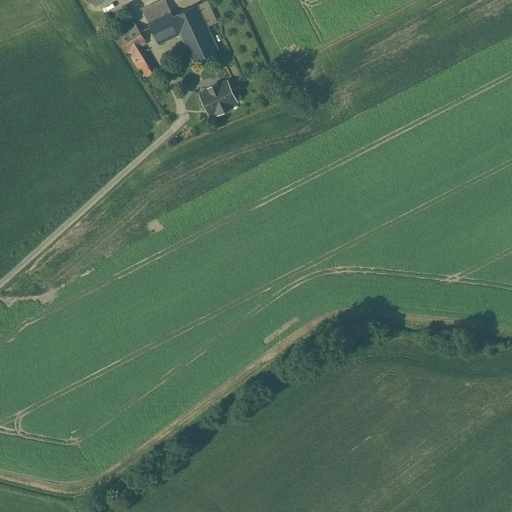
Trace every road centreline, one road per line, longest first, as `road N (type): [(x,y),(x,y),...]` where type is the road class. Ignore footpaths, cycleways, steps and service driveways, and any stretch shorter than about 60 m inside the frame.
road 1 (unclassified): [(0,285),(172,129)]
road 2 (track): [(414,0),(266,73)]
